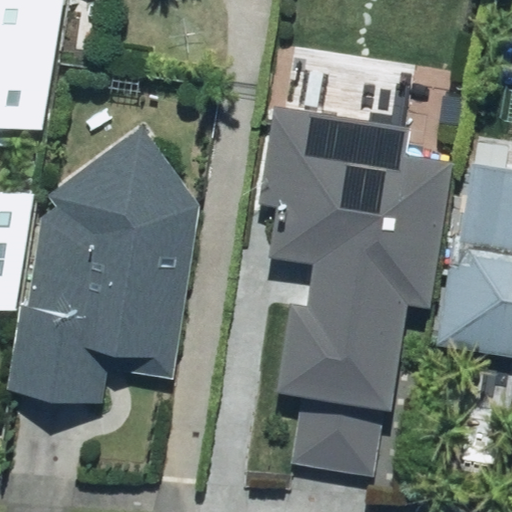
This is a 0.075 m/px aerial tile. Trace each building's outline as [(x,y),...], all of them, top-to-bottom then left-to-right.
[(46,126),(66,0),(0,0),(0,307),(19,309),(38,190),(0,184),(0,173),(5,142),(16,144),(17,125),(46,126)] [(434,306),(457,160),(409,153),(413,126),(274,104),(259,202),(281,206),(272,257),(316,264),(310,305),(291,302),(277,391),(305,396),(294,464),(378,477),(389,411),(394,411),(411,303),(434,306)] [(181,383),(203,205),(148,122),(46,190),(16,388),(54,398),(111,405),(114,375),(181,383)] [(511,165),(476,159),(463,238),(511,246),(511,165)] [(511,252),(457,243),(438,344),(511,357),(511,252)]
